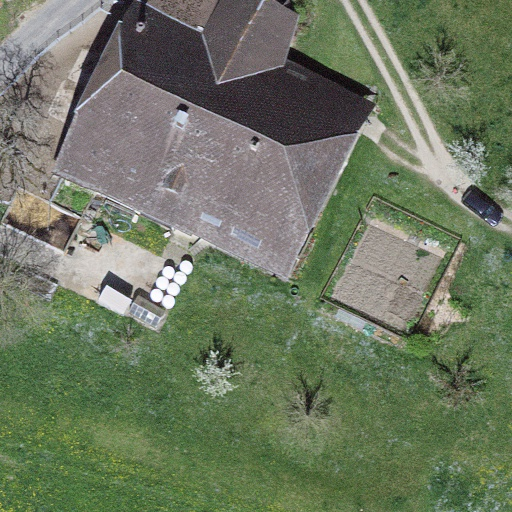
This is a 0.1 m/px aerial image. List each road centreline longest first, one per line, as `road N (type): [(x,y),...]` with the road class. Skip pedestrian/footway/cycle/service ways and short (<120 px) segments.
road 1 (track): [(355,0),(440,166),(511,225)]
road 2 (track): [(0,243),(165,284)]
